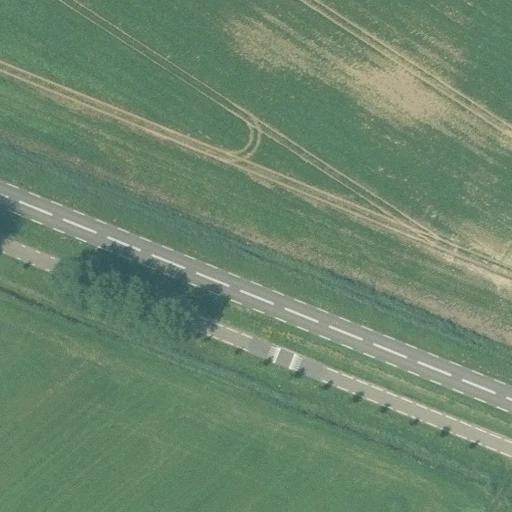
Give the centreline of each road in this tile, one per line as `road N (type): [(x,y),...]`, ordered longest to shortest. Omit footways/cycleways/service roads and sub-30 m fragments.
road 1 (unclassified): [(511,450),(0,243)]
road 2 (secondary): [(511,402),(0,195)]
